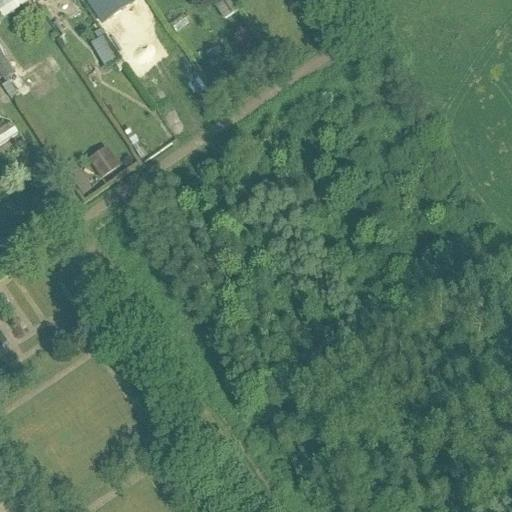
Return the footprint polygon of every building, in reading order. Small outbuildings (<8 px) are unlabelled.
[(0,0),(0,11),(17,0),(0,0)] [(84,0),(101,24),(121,10),(130,3),(127,0),(84,0)] [(229,0),(211,0),(210,1),(223,21),(238,12),(229,0)] [(0,77),(4,82),(14,75),(0,54),(0,77)] [(35,101),(59,85),(49,70),(25,86),(35,101)] [(69,89),(79,109),(89,104),(79,84),(69,89)] [(107,152),(88,165),(100,182),(119,169),(107,152)]
